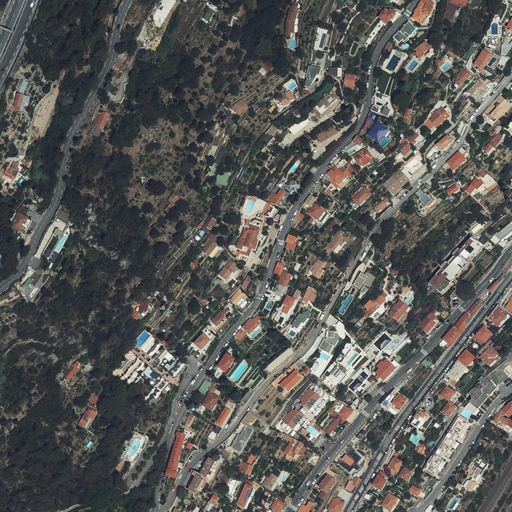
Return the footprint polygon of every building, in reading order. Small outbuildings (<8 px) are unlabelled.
[(157,0),(151,11),(154,13),(154,15),(154,16),(154,19),(157,21),(160,17),(171,0),(157,0)] [(287,30),(289,30),(289,21),(290,18),(292,19),(294,10),(296,6),(293,5),(295,2),(291,0),(289,0),(285,9),(282,22),(282,35),(287,35),(287,30)] [(416,0),(414,3),(415,4),(415,5),(409,14),(416,20),(423,12),(425,13),(429,7),(424,4),(428,0),(427,0),(416,0)] [(454,2),(448,0),(444,0),(441,9),(444,10),(442,14),(446,15),(446,16),(449,17),(450,17),(451,14),(451,12),(454,2)] [(214,4),(208,1),(205,6),(206,6),(211,9),(214,4)] [(232,12),(235,14),(236,11),(239,12),(242,4),(236,2),(232,12)] [(205,18),(211,9),(206,6),(200,15),(205,18)] [(390,14),(394,18),(398,12),(396,11),(390,7),(386,6),(384,7),(381,6),(375,14),(378,16),(376,18),(381,22),(386,16),(387,17),(390,14)] [(505,26),(510,29),(511,25),(511,8),(503,23),(506,25),(505,26)] [(399,31),(396,35),(402,40),(404,42),(413,33),(415,30),(408,23),(400,32),(399,31)] [(359,43),(365,35),(359,32),(359,31),(356,35),(353,39),(359,43)] [(402,40),(396,35),(393,38),(399,44),(402,40)] [(425,41),(415,49),(417,52),(422,58),(426,56),(424,54),(429,51),(427,49),(430,47),(425,41)] [(119,59),(117,58),(115,62),(113,69),(118,71),(122,72),(124,65),(125,65),(129,53),(124,52),(122,51),(119,59)] [(475,66),(479,69),(482,71),(483,71),(492,58),(490,56),(488,54),(488,55),(483,52),(475,66)] [(307,61),(309,61),(304,77),(309,78),(314,71),(316,64),(315,63),(315,62),(312,61),(312,59),(308,58),(307,61)] [(260,63),(264,69),(270,62),(263,59),(260,63)] [(332,73),(338,74),(338,66),(338,65),(328,64),(327,69),(330,73),(331,73),(332,73)] [(122,72),(119,83),(118,88),(121,92),(122,95),(123,96),(122,85),(126,84),(128,78),(125,73),(127,68),(124,67),(122,72)] [(465,81),(472,74),(467,69),(460,75),(465,81)] [(485,72),(492,78),(495,75),(488,69),(485,72)] [(342,83),(342,85),(350,86),(352,73),(352,71),(346,70),(346,72),(342,71),(341,82),(342,83)] [(460,75),(456,80),(457,81),(456,83),(457,84),(456,84),(458,87),(465,81),(460,75)] [(468,91),(478,101),(490,90),(480,79),(468,91)] [(120,101),(122,96),(123,96),(122,95),(121,92),(118,88),(119,83),(112,81),(105,97),(113,101),(120,101)] [(276,94),(277,96),(284,94),(287,99),(291,97),(286,88),(281,90),(281,91),(276,94)] [(309,105),(311,108),(313,106),(317,110),(335,95),(328,88),(324,91),(323,91),(321,91),(321,92),(320,93),(321,94),(322,95),(309,105)] [(19,91),(14,91),(13,91),(12,96),(11,102),(13,102),(17,103),(19,94),(19,91)] [(277,96),(271,99),(272,101),(275,106),(287,99),(284,94),(277,96)] [(491,105),(485,112),(495,122),(504,112),(505,113),(511,106),(511,105),(502,95),(491,105)] [(379,108),(378,110),(384,113),(387,108),(382,105),(385,99),(378,96),(376,99),(375,98),(373,104),(379,108)] [(238,99),(234,102),(229,107),(233,110),(237,106),(241,103),(238,99)] [(463,108),(468,112),(474,105),(469,101),(463,108)] [(369,102),(368,107),(377,112),(378,110),(379,108),(373,104),(369,102)] [(443,110),(446,107),(444,103),(440,106),(438,104),(429,112),(430,113),(427,116),(433,123),(446,113),(443,110)] [(405,113),(407,107),(403,105),(402,109),(403,109),(401,113),(400,113),(399,118),(401,119),(401,120),(403,121),(404,120),(405,120),(407,116),(406,115),(407,113),(405,113)] [(368,107),(365,115),(371,120),(376,113),(368,107)] [(458,113),(459,115),(463,118),(467,113),(462,108),(458,113)] [(95,110),(91,120),(101,124),(105,111),(99,109),(99,111),(95,110)] [(370,126),(366,131),(374,139),(380,132),(381,133),(386,128),(376,119),(372,124),(373,125),(372,127),(370,126)] [(321,129),(314,133),(318,139),(334,130),(331,125),(322,131),(321,129)] [(412,129),(404,136),(408,140),(416,132),(412,129)] [(483,148),(482,149),(485,151),(498,136),(495,133),(491,138),(490,137),(486,141),(486,140),(482,145),(483,145),(482,147),(483,148)] [(358,135),(355,139),(360,143),(361,144),(364,140),(359,135),(358,135)] [(396,159),(399,156),(401,154),(402,155),(409,148),(406,145),(407,144),(406,143),(407,142),(401,136),(398,139),(400,141),(392,148),(395,152),(392,155),(396,159)] [(435,145),(437,147),(438,146),(441,148),(442,150),(453,140),(450,136),(449,136),(447,138),(446,137),(435,145)] [(363,145),(351,152),(356,162),(369,155),(363,145)] [(468,151),(464,146),(459,152),(463,156),(468,151)] [(380,152),(376,148),(370,155),(374,160),(382,154),(380,152)] [(457,153),(447,163),(449,166),(456,160),(460,156),(457,153)] [(456,160),(449,166),(454,171),(461,165),(460,163),(463,160),(460,156),(456,160)] [(414,161),(406,169),(410,173),(418,166),(414,161)] [(337,183),(344,177),(340,172),(339,171),(343,166),(340,163),(335,167),(332,163),(325,170),(326,172),(323,174),(325,176),(327,173),(329,175),(326,177),(330,181),(332,179),(337,183)] [(344,167),(349,173),(354,169),(349,164),(344,167)] [(396,167),(380,181),(389,192),(405,177),(396,167)] [(467,185),(463,189),(470,195),(476,189),(478,190),(481,186),(478,183),(479,182),(476,178),(471,184),(472,185),(470,187),(467,185)] [(286,186),(281,183),(277,188),(276,187),(277,186),(273,184),(267,192),(264,197),(268,200),(274,202),(277,204),(279,199),(277,198),(281,192),(284,193),(287,189),(286,186)] [(446,191),(448,195),(452,193),(458,188),(455,184),(446,191)] [(360,185),(349,197),(356,202),(366,190),(360,185)] [(165,210),(168,206),(168,205),(170,202),(171,202),(176,194),(170,190),(165,198),(167,199),(161,207),(165,210)] [(310,192),(304,201),(308,203),(311,199),(312,200),(315,195),(310,192)] [(426,207),(428,208),(435,201),(426,192),(424,195),(421,192),(420,193),(416,197),(415,199),(417,201),(416,203),(419,206),(417,208),(421,211),(426,207)] [(368,203),(371,206),(374,209),(384,199),(382,196),(381,197),(379,194),(368,203)] [(258,197),(255,196),(254,197),(249,209),(251,209),(253,204),(257,205),(260,199),(258,197)] [(266,201),(260,199),(257,205),(253,204),(251,209),(256,211),(256,210),(257,208),(258,209),(261,210),(266,202),(266,201)] [(318,219),(324,210),(312,201),(305,210),(318,219)] [(261,210),(260,213),(265,215),(271,204),(266,202),(261,210)] [(15,226),(18,228),(20,229),(21,228),(26,222),(29,218),(22,213),(16,209),(12,214),(8,221),(12,224),(15,226)] [(291,219),(294,221),(295,221),(300,212),(296,209),(294,212),(293,215),(291,219)] [(241,253),(239,261),(245,265),(248,255),(246,255),(248,248),(251,238),(253,239),(257,226),(260,216),(248,212),(244,230),(241,229),(238,238),(237,238),(235,244),(234,244),(233,248),(238,249),(237,252),(241,253)] [(217,220),(209,214),(209,216),(208,216),(203,221),(199,225),(201,226),(201,225),(202,226),(205,227),(206,225),(211,229),(217,220)] [(53,232),(59,236),(68,224),(57,217),(51,226),(55,229),(53,232)] [(511,226),(508,221),(493,232),(498,237),(511,226)] [(336,235),(339,233),(342,229),(338,225),(334,230),(321,246),(329,253),(332,248),(334,249),(337,246),(337,247),(340,244),(339,243),(342,240),(339,237),(336,235)] [(260,226),(257,226),(253,239),(251,238),(248,248),(253,249),(260,226)] [(424,278),(435,287),(441,293),(462,269),(484,245),(467,230),(454,245),(456,247),(451,252),(449,250),(442,258),(444,260),(439,266),(437,264),(424,278)] [(286,232),(284,238),(285,239),(284,244),(292,247),(294,241),(291,240),(293,235),(286,232)] [(206,238),(201,244),(203,245),(199,249),(204,253),(207,249),(212,243),(210,241),(206,238)] [(43,241),(36,255),(39,256),(46,242),(43,241)] [(50,257),(53,249),(47,247),(44,254),(50,257)] [(54,263),(59,253),(54,251),(51,258),(50,257),(48,260),(54,263)] [(232,261),(227,257),(221,263),(215,271),(216,272),(222,276),(228,268),(229,267),(231,268),(234,265),(231,263),(232,261)] [(315,262),(310,269),(311,270),(310,271),(313,273),(313,274),(315,276),(320,269),(318,268),(323,261),(320,259),(317,257),(314,260),(315,262)] [(279,275),(276,281),(284,284),(290,272),(281,268),(278,274),(279,275)] [(361,271),(360,273),(365,276),(370,269),(368,268),(365,274),(361,271)] [(365,276),(360,273),(355,280),(356,281),(354,285),(357,287),(356,289),(364,295),(368,289),(370,290),(373,284),(372,283),(375,278),(374,277),(376,272),(370,269),(365,276)] [(336,275),(335,275),(332,280),(328,278),(327,281),(331,284),(336,275)] [(284,284),(276,281),(273,287),(272,287),(270,290),(280,295),(276,302),(278,303),(283,293),(281,292),(285,285),(284,284)] [(493,285),(488,290),(492,292),(499,282),(497,281),(493,285)] [(306,283),(301,295),(306,297),(310,299),(316,287),(306,283)] [(234,289),(227,297),(230,301),(238,293),(234,289)] [(250,298),(243,292),(232,306),(238,311),(241,308),(247,301),(250,298)] [(283,298),(281,301),(283,302),(288,304),(292,297),(285,293),(283,298)] [(196,301),(191,307),(194,309),(203,298),(200,296),(196,301)] [(288,304),(287,305),(290,307),(291,304),(292,304),(296,298),(293,296),(292,297),(288,304)] [(367,313),(374,306),(373,304),(376,302),(371,297),(368,299),(367,298),(361,303),(366,308),(364,310),(367,313)] [(390,307),(387,311),(397,319),(408,306),(397,298),(394,302),(393,301),(389,306),(390,307)] [(467,312),(473,317),(476,312),(483,304),(482,302),(479,300),(467,312)] [(131,307),(127,312),(134,317),(135,315),(137,312),(136,311),(131,307)] [(498,310),(490,320),(492,321),(499,328),(505,322),(508,319),(510,321),(511,319),(511,318),(509,316),(500,308),(498,310)] [(298,310),(293,317),(296,319),(297,319),(299,320),(301,317),(299,315),(301,312),(298,310)] [(210,320),(207,323),(211,326),(213,324),(213,323),(221,314),(218,311),(209,319),(210,320)] [(433,315),(434,314),(431,311),(420,326),(428,332),(439,320),(436,317),(433,315)] [(459,321),(455,325),(459,328),(462,331),(473,317),(467,312),(464,316),(460,320),(462,323),(462,324),(459,321)] [(255,318),(256,316),(254,313),(252,315),(252,316),(249,319),(248,317),(241,325),(247,330),(250,327),(256,321),(257,320),(255,318)] [(451,344),(452,345),(453,343),(461,333),(462,332),(458,329),(459,328),(455,325),(454,326),(450,331),(447,334),(444,339),(445,339),(443,342),(449,347),(451,344)] [(486,325),(476,338),(477,339),(484,345),(495,334),(487,327),(486,325)] [(236,328),(233,333),(237,337),(243,330),(238,326),(236,328)] [(325,329),(325,330),(324,334),(323,337),(321,336),(315,346),(327,352),(335,338),(335,333),(331,330),(325,329)] [(146,331),(135,344),(162,367),(157,373),(125,346),(117,356),(116,355),(115,356),(117,358),(107,369),(151,406),(175,377),(175,372),(183,362),(146,331)] [(373,343),(381,352),(394,340),(385,331),(373,343)] [(200,332),(192,342),(200,347),(202,344),(203,343),(207,337),(200,332)] [(270,363),(267,368),(271,372),(281,364),(280,361),(285,357),(287,357),(288,358),(295,352),(291,347),(280,355),(272,362),(270,363)] [(482,357),(488,363),(492,366),(498,360),(502,356),(493,347),(487,352),(482,357)] [(458,362),(449,374),(452,376),(454,378),(455,378),(456,379),(459,381),(463,375),(467,369),(469,367),(471,364),(474,362),(477,359),(474,356),(469,351),(467,349),(458,362)] [(227,352),(217,366),(226,372),(235,358),(227,352)] [(489,376),(487,377),(497,386),(499,385),(505,380),(510,376),(509,376),(511,373),(511,353),(507,357),(509,360),(500,367),(489,376)] [(301,358),(294,364),(298,369),(305,363),(303,362),(301,358)] [(376,372),(384,380),(397,367),(387,358),(384,361),(382,360),(377,365),(380,368),(376,372)] [(62,373),(66,375),(74,365),(73,365),(76,361),(73,359),(62,373)] [(337,367),(329,377),(334,381),(335,379),(338,382),(345,374),(337,367)] [(348,386),(355,393),(371,376),(368,373),(369,372),(366,368),(348,386)] [(296,374),(293,372),(286,378),(280,384),(284,388),(286,386),(289,390),(301,377),(297,373),(296,374)] [(497,386),(487,377),(486,378),(483,376),(480,379),(481,380),(469,394),(473,397),(472,398),(473,399),(465,407),(474,414),(480,407),(479,407),(497,386)] [(206,380),(199,390),(204,394),(211,383),(206,380)] [(291,428),(293,429),(299,423),(305,416),(297,409),(292,415),(291,414),(295,410),(290,406),(293,403),(295,405),(297,402),(295,401),(298,398),(302,401),(306,397),(307,398),(302,404),(309,410),(315,403),(321,397),(319,395),(322,392),(322,387),(315,381),(313,382),(311,382),(309,382),(307,385),(296,398),(294,397),(289,403),(290,405),(279,417),(274,423),(281,429),(287,432),(291,428)] [(449,401),(450,400),(458,391),(454,388),(453,390),(447,385),(440,394),(449,401)] [(202,404),(211,410),(220,396),(215,393),(210,390),(202,404)] [(381,405),(386,409),(390,404),(388,402),(397,392),(395,390),(381,405)] [(397,394),(391,402),(400,409),(401,408),(402,408),(407,402),(406,401),(397,394)] [(305,416),(307,417),(311,412),(309,410),(302,404),(307,398),(306,397),(302,401),(298,398),(295,401),(297,402),(295,405),(293,403),(290,406),(295,410),(291,414),(292,415),(297,409),(305,416)] [(444,418),(448,421),(450,418),(450,417),(458,406),(450,400),(449,401),(441,411),(446,415),(444,418)] [(335,402),(331,407),(335,410),(337,412),(348,421),(352,416),(356,411),(357,410),(354,407),(353,407),(351,408),(348,406),(344,405),(339,401),(336,403),(335,402)] [(507,413),(509,416),(511,413),(511,401),(505,408),(503,407),(499,410),(505,415),(507,413)] [(86,405),(85,408),(84,407),(82,410),(75,421),(84,426),(94,410),(86,405)] [(224,405),(215,421),(220,424),(221,422),(229,408),(224,405)] [(243,415),(239,421),(244,423),(245,424),(248,419),(250,421),(254,415),(248,410),(246,409),(243,415)] [(416,417),(414,420),(412,424),(418,428),(427,415),(421,410),(416,417)] [(504,415),(500,412),(496,417),(492,422),(495,425),(497,423),(504,428),(508,423),(511,425),(511,419),(506,417),(504,416),(504,415)] [(188,419),(186,422),(189,424),(195,414),(193,413),(190,417),(188,419)] [(299,423),(300,425),(307,417),(305,416),(299,423)] [(335,416),(326,427),(329,430),(338,418),(335,416)] [(442,459),(443,457),(444,455),(445,454),(447,455),(456,441),(454,440),(455,438),(456,436),(457,435),(459,436),(468,422),(459,417),(445,439),(426,469),(435,474),(443,460),(442,459)] [(251,428),(245,424),(244,423),(237,434),(236,433),(228,444),(233,447),(236,450),(251,428)] [(125,457),(127,454),(124,452),(134,435),(137,436),(140,432),(134,429),(127,440),(125,439),(124,441),(126,442),(119,454),(125,457)] [(212,430),(208,437),(213,440),(215,439),(215,438),(218,433),(212,430)] [(174,447),(171,458),(178,460),(181,449),(180,449),(185,434),(178,431),(177,432),(177,433),(177,436),(174,446),(174,447)] [(305,435),(308,437),(310,439),(311,440),(314,436),(308,431),(305,435)] [(285,432),(283,435),(283,436),(288,439),(286,441),(288,443),(285,446),(283,450),(288,454),(291,455),(293,451),(300,442),(285,432)] [(354,443),(338,463),(359,476),(371,458),(354,443)] [(221,447),(218,452),(221,454),(224,456),(226,452),(227,451),(221,447)] [(305,459),(312,464),(317,457),(313,454),(310,452),(305,459)] [(390,473),(394,475),(396,472),(398,473),(403,463),(397,459),(400,454),(395,452),(387,466),(392,470),(390,473)] [(197,472),(188,489),(196,493),(198,490),(200,491),(205,481),(208,483),(216,468),(214,467),(217,461),(209,456),(199,473),(197,472)] [(477,461),(475,460),(473,463),(471,462),(469,465),(467,464),(464,468),(466,469),(464,472),(470,475),(469,477),(465,478),(464,478),(460,484),(469,489),(475,481),(471,479),(475,473),(477,470),(479,472),(484,465),(486,461),(480,457),(477,461)] [(166,474),(167,474),(175,477),(177,472),(175,471),(177,466),(179,461),(179,460),(178,460),(171,458),(169,462),(166,474)] [(242,462),(239,469),(250,474),(254,466),(246,462),(245,464),(242,462)] [(325,466),(322,470),(325,472),(328,467),(331,465),(328,463),(325,466)] [(405,466),(399,477),(408,482),(413,473),(407,470),(408,468),(405,466)] [(328,467),(325,472),(316,483),(321,487),(324,490),(332,479),(336,473),(328,467)] [(263,484),(271,490),(277,481),(276,480),(279,476),(273,472),(270,477),(268,476),(263,484)] [(374,484),(382,489),(387,479),(384,478),(379,475),(374,484)] [(350,480),(345,488),(353,492),(356,486),(357,487),(362,479),(357,476),(354,479),(353,481),(352,481),(350,480)] [(255,483),(251,482),(250,484),(247,482),(237,503),(244,506),(255,483)] [(332,511),(333,511),(334,511),(337,507),(347,490),(337,484),(334,489),(324,507),(322,506),(318,511),(332,511)] [(418,495),(418,496),(420,497),(424,491),(413,485),(410,491),(418,495)] [(337,507),(334,511),(338,511),(341,507),(350,492),(347,490),(337,507)] [(217,497),(217,495),(214,493),(210,500),(209,500),(204,508),(210,511),(213,505),(217,508),(220,503),(218,502),(220,498),(217,497)] [(279,511),(282,508),(284,509),(287,505),(283,502),(272,493),(271,496),(275,499),(271,507),(273,510),(272,511),(271,511),(279,511)] [(389,495),(383,505),(391,510),(398,499),(394,496),(395,495),(391,493),(389,495)] [(287,495),(283,502),(287,505),(292,498),(287,495)] [(298,506),(294,511),(303,511),(308,504),(310,501),(306,499),(304,504),(300,502),(298,506)]
